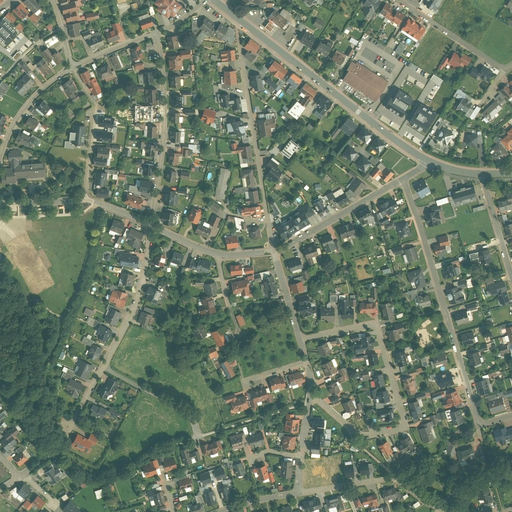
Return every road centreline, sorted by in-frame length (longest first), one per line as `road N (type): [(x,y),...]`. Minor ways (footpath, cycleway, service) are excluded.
road 1 (residential): [(301,340),(374,324),(404,420),(395,431),(361,435),(310,396)]
road 2 (residential): [(511,415),(485,422),(475,413),(403,178)]
road 3 (tertiary): [(213,0),(428,162)]
road 4 (residential): [(274,250),(239,47)]
road 5 (residential): [(157,32),(164,115),(149,226)]
road 6 (residential): [(299,492),(395,478),(453,511)]
road 7 (residential): [(149,226),(136,299),(102,367)]
road 8 (residential): [(274,250),(403,178)]
road 9 (residential): [(149,226),(219,254),(274,250)]
road 10 (residential): [(396,0),(504,71)]
road 11 (residential): [(102,367),(183,408),(197,437)]
road 12 (residential): [(71,67),(27,104),(0,162)]
